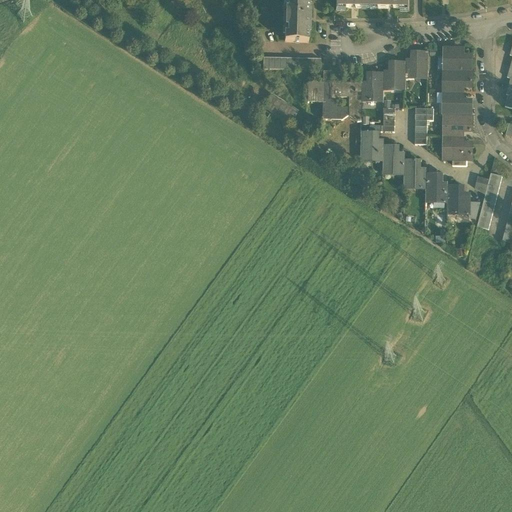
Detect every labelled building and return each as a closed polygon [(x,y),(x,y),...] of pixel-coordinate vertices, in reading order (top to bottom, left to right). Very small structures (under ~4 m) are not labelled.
[(287,0),(287,1),(288,1),(288,11),(285,11),(285,17),(288,17),(288,23),(285,23),(285,29),(288,29),(287,35),(285,35),(284,43),(295,43),(295,42),(298,42),(298,43),(308,43),(308,36),(309,36),(309,28),(308,28),(309,24),(310,18),(309,18),(309,16),(310,16),(310,8),(309,8),(308,0),(287,0)] [(336,0),(336,9),(409,10),(408,0),(336,0)] [(450,66),(450,73),(472,73),(472,57),(464,57),(460,57),(461,51),(444,50),(444,59),(447,59),(446,66),(450,66)] [(412,64),(406,64),(406,81),(414,81),(414,78),(421,79),(421,75),(428,76),(428,72),(428,53),(412,53),(412,60),(412,64)] [(390,75),(384,75),(383,92),(392,92),(392,89),(399,90),(399,87),(405,87),(406,81),(406,64),(390,64),(390,72),(390,75)] [(322,73),(323,84),(329,84),(331,84),(331,73),(322,73)] [(446,83),(446,95),(460,95),(460,89),(463,89),(471,89),(471,84),(472,84),(472,82),(471,82),(472,73),(450,73),(444,73),(443,83),(446,83)] [(367,86),(361,86),(361,103),(376,103),(376,98),(383,98),(383,92),(384,75),(368,75),(368,83),(367,86)] [(307,104),(322,104),(322,97),(323,84),(308,84),(307,104)] [(329,84),(329,97),(329,102),(337,102),(337,99),(348,100),(348,109),(348,117),(357,123),(361,124),(361,103),(361,86),(361,85),(331,84),(329,84)] [(449,117),(450,117),(471,117),(471,101),(463,101),(461,101),(462,95),(460,95),(446,95),(443,95),(443,105),(448,110),(449,110),(449,117)] [(263,109),(291,127),(295,120),(292,118),(296,112),(271,97),(263,109)] [(348,117),(348,109),(337,109),(337,102),(329,102),(329,97),(322,97),(322,104),(322,121),(342,122),(348,117)] [(444,129),(444,139),(461,139),(461,133),(464,133),(472,133),(472,117),(471,117),(450,117),(450,123),(447,125),(447,129),(444,129)] [(380,162),(382,162),(383,148),(383,145),(377,145),(377,141),(377,134),(369,134),(361,134),(360,138),(360,149),(360,153),(360,156),(367,156),(367,157),(372,162),(374,162),(375,164),(378,164),(380,162)] [(461,145),(461,139),(444,139),(444,144),(446,147),(444,149),(449,155),(449,161),(452,161),(466,161),(472,161),(472,157),(472,155),(472,145),(466,145),(461,145)] [(399,148),(383,148),(382,162),(382,167),(382,170),(389,170),(389,171),(394,176),(404,176),(404,162),(404,158),(398,158),(398,154),(399,148)] [(416,162),(404,162),(404,176),(404,181),(404,184),(411,184),(411,185),(415,189),(417,187),(421,190),(426,190),(426,176),(426,173),(420,173),(420,169),(420,163),(416,162)] [(491,175),(489,180),(501,183),(502,178),(491,175)] [(442,176),(426,176),(426,190),(426,195),(426,197),(433,197),(433,204),(448,204),(448,188),(448,187),(442,187),(442,184),(442,176)] [(489,180),(488,186),(499,188),(501,183),(489,180)] [(475,189),(485,196),(487,191),(488,187),(476,184),(475,189)] [(488,187),(487,191),(498,194),(499,188),(488,186),(488,187)] [(464,188),(448,188),(448,204),(447,216),(469,216),(470,204),(470,199),(464,199),(464,195),(464,188)] [(487,191),(485,196),(496,199),(498,194),(487,191)] [(485,196),(484,201),(495,204),(496,199),(485,196)] [(484,201),(483,207),(494,210),(495,204),(484,201)] [(480,204),(470,204),(469,216),(469,220),(476,220),(480,204)] [(483,207),(481,212),(492,215),(494,210),(483,207)] [(481,212),(480,217),(491,220),(492,215),(481,212)] [(480,217),(479,223),(490,225),(491,220),(480,217)] [(479,223),(477,228),(488,231),(490,225),(479,223)]
